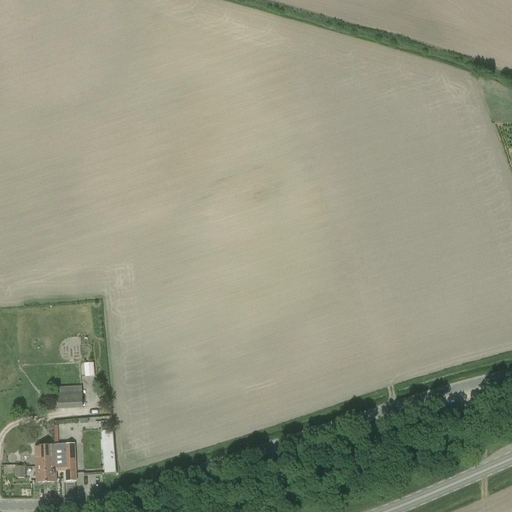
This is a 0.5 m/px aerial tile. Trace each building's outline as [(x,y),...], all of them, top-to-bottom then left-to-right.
[(84,363),(85,376),(95,376),(95,362),(84,363)] [(58,409),(83,408),(82,386),(57,387),(58,409)] [(103,430),(105,473),(116,472),(114,429),(103,430)] [(64,467),(63,444),(34,446),(36,483),(56,482),(56,475),(53,475),(53,467),(64,467)] [(74,444),(63,444),(64,467),(53,467),(53,475),(56,475),(56,471),(65,471),(66,481),(76,480),(74,444)] [(15,477),(26,477),(26,465),(16,465),(15,477)]
